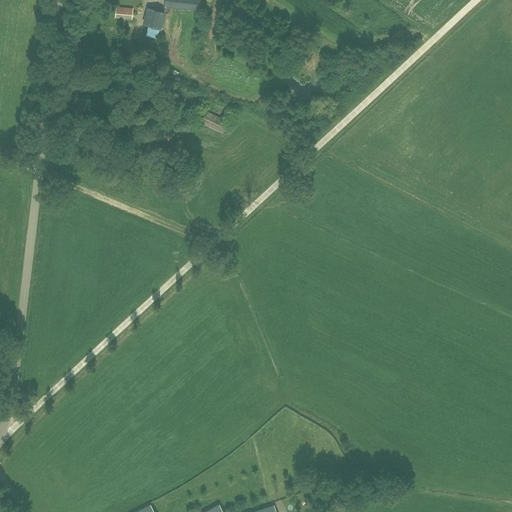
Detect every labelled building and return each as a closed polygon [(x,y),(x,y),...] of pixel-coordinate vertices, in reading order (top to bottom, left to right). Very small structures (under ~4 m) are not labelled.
[(199,11),(200,0),(164,0),(164,7),(199,11)] [(140,33),(154,37),(163,11),(148,6),(140,33)] [(134,20),(135,8),(117,7),(115,18),(134,20)] [(79,70),(81,50),(67,48),(66,69),(79,70)] [(170,115),(179,94),(168,89),(159,110),(170,115)] [(222,130),(227,120),(198,108),(194,119),(222,130)] [(173,183),(177,173),(165,168),(161,178),(173,183)]
